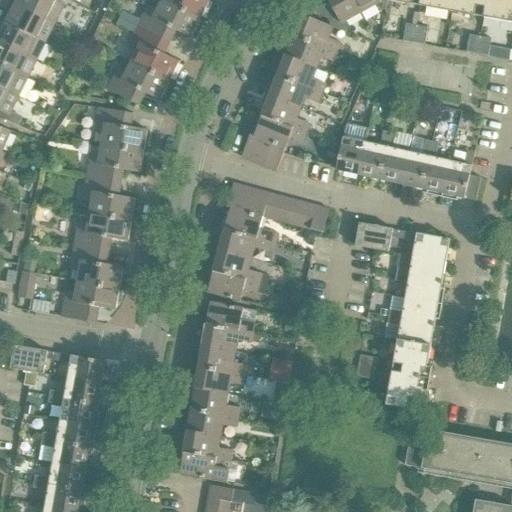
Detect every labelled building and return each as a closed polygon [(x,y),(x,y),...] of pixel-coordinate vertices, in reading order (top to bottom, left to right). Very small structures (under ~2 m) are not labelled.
[(54,23),(6,0),(0,0),(0,7),(10,12),(5,22),(45,41),(54,23)] [(64,4),(55,0),(6,0),(54,23),(64,4)] [(190,38),(200,19),(162,0),(161,0),(157,10),(148,6),(138,27),(170,43),(170,42),(164,39),(168,31),(174,34),(176,31),(190,38)] [(162,0),(200,19),(209,0),(162,0)] [(361,13),(353,0),(327,0),(338,18),(331,22),(329,26),(333,27),(345,33),(348,26),(346,22),(361,13)] [(353,0),(361,13),(376,5),(379,9),(385,11),(387,1),(387,0),(353,0)] [(451,12),(453,0),(387,0),(387,1),(451,12)] [(511,22),(511,0),(453,0),(451,12),(511,22)] [(328,39),(333,27),(329,26),(298,13),(294,22),(298,24),(293,36),(338,53),(341,44),(328,39)] [(45,41),(5,22),(1,32),(0,31),(0,41),(35,59),(45,41)] [(424,45),(427,28),(406,24),(403,41),(424,45)] [(169,81),(179,62),(164,54),(165,52),(159,49),(163,40),(170,43),(138,27),(127,48),(136,52),(131,62),(169,81)] [(488,56),(491,39),(469,35),(466,52),(488,56)] [(338,53),(293,36),(289,47),(285,46),(282,54),(317,68),(321,58),(334,63),(338,53)] [(35,59),(0,41),(0,64),(26,77),(35,59)] [(313,79),(317,68),(282,54),(279,62),(282,64),(278,76),(322,93),(325,84),(313,79)] [(160,100),(169,81),(131,62),(126,72),(117,68),(107,90),(139,105),(139,104),(133,101),(137,93),(143,96),(145,93),(160,100)] [(19,89),(26,77),(0,64),(0,87),(16,96),(19,89)] [(322,93),(278,76),(273,88),(269,86),(266,95),(301,108),(305,98),(318,103),(322,93)] [(0,111),(7,115),(16,96),(0,87),(0,111)] [(297,119),(301,108),(266,95),(263,103),(266,104),(262,116),(306,134),(310,124),(297,119)] [(131,125),(124,124),(126,114),(133,115),(133,114),(98,108),(94,132),(103,134),(101,145),(143,152),(147,131),(131,128),(131,125)] [(306,134),(262,116),(257,128),(253,126),(250,135),(262,140),(273,144),(285,149),(289,138),(302,143),(306,134)] [(358,175),(365,142),(351,139),(354,126),(346,124),(336,170),(358,175)] [(10,131),(0,127),(0,150),(2,151),(10,131)] [(379,180),(390,132),(383,131),(380,146),(365,142),(358,175),(379,180)] [(400,185),(408,152),(393,148),(396,134),(390,132),(379,180),(400,185)] [(253,162),(262,140),(250,135),(241,158),(253,162)] [(265,167),(273,144),(262,140),(253,162),(265,167)] [(421,189),(432,142),(425,140),(422,155),(408,152),(400,185),(421,189)] [(441,197),(450,161),(435,158),(438,143),(432,142),(421,189),(427,191),(426,194),(441,197)] [(276,171),(283,154),(285,149),(273,144),(265,167),(276,171)] [(139,173),(143,152),(101,145),(99,156),(90,154),(86,177),(121,183),(114,182),(116,172),(123,174),(123,170),(139,173)] [(450,161),(441,197),(457,201),(458,198),(464,199),(469,175),(475,153),(467,151),(464,164),(450,161)] [(469,175),(464,199),(476,201),(481,178),(469,175)] [(131,221),(135,199),(119,196),(119,193),(112,192),(114,183),(121,184),(121,183),(86,177),(82,200),(91,202),(89,213),(131,221)] [(238,211),(245,187),(233,184),(226,208),(238,211)] [(250,214),(257,190),(245,187),(238,211),(250,214)] [(262,217),(269,194),(257,190),(250,214),(262,217)] [(275,221),(281,197),(269,194),(262,217),(263,217),(275,221)] [(287,224),(293,200),(281,197),(275,221),(287,224)] [(299,227),(305,204),(293,200),(287,224),(299,227)] [(311,230),(317,207),(305,204),(299,227),(311,230)] [(322,233),(329,210),(317,207),(311,230),(322,233)] [(263,217),(262,217),(250,214),(238,211),(226,208),(224,217),(228,218),(225,230),(276,243),(279,234),(260,229),(263,217)] [(127,242),(131,221),(89,213),(87,224),(78,222),(74,246),(109,252),(109,251),(102,250),(104,241),(111,242),(111,239),(127,242)] [(403,239),(404,231),(359,223),(355,246),(388,252),(391,237),(403,239)] [(273,253),(276,243),(225,230),(221,242),(218,241),(215,250),(251,259),(254,248),(273,253)] [(19,257),(23,233),(15,231),(11,255),(19,257)] [(445,262),(449,239),(404,231),(403,239),(415,241),(412,256),(445,262)] [(69,269),(79,271),(77,282),(119,289),(123,268),(106,265),(107,262),(100,261),(102,251),(109,252),(74,246),(69,269)] [(269,276),(248,270),(251,259),(215,250),(213,258),(217,259),(213,271),(266,286),(269,276)] [(442,283),(445,262),(412,256),(410,270),(397,268),(396,275),(442,283)] [(14,284),(16,272),(8,271),(6,283),(14,284)] [(265,290),(266,286),(213,271),(210,284),(206,283),(204,292),(240,302),(243,290),(256,294),(258,288),(265,290)] [(32,300),(36,274),(23,272),(19,298),(32,300)] [(441,289),(442,283),(396,275),(394,281),(407,283),(405,298),(442,305),(444,289),(441,289)] [(98,314),(99,307),(115,310),(119,289),(77,282),(75,293),(65,291),(61,317),(96,323),(96,322),(90,321),(91,313),(98,314)] [(439,320),(442,305),(405,298),(402,313),(389,311),(388,317),(434,325),(435,319),(439,320)] [(253,333),(257,311),(206,302),(204,312),(208,312),(206,325),(253,333)] [(430,347),(434,325),(388,317),(387,324),(400,326),(397,341),(430,347)] [(251,343),(253,333),(206,325),(204,337),(200,337),(198,345),(235,352),(237,340),(251,343)] [(423,388),(426,373),(431,374),(433,361),(428,361),(430,347),(397,341),(386,405),(419,411),(422,396),(427,397),(428,389),(423,388)] [(233,363),(235,352),(198,345),(197,354),(201,355),(199,367),(249,376),(251,376),(252,368),(247,367),(247,366),(233,363)] [(43,375),(46,359),(58,362),(59,354),(14,346),(10,369),(43,375)] [(100,384),(104,362),(59,354),(58,362),(70,364),(67,378),(100,384)] [(373,380),(377,359),(360,355),(356,377),(373,380)] [(228,394),(230,383),(244,386),(245,376),(249,376),(199,367),(196,380),(192,379),(191,388),(228,394)] [(96,405),(100,384),(67,378),(65,393),(50,390),(49,397),(96,405)] [(226,406),(228,394),(191,388),(189,397),(193,397),(191,410),(238,418),(240,408),(226,406)] [(96,427),(99,412),(95,411),(96,405),(49,397),(48,403),(62,406),(60,420),(96,427)] [(220,437),(222,426),(236,428),(238,418),(191,410),(189,422),(185,422),(183,430),(220,437)] [(94,442),(96,427),(60,420),(57,435),(42,433),(41,439),(89,448),(90,442),(94,442)] [(218,448),(220,437),(183,430),(182,439),(186,440),(183,453),(230,460),(232,451),(218,448)] [(511,484),(511,444),(428,430),(427,441),(410,438),(405,465),(511,484)] [(85,469),(89,448),(41,439),(40,446),(55,448),(52,463),(85,469)] [(227,482),(230,460),(183,453),(181,465),(177,464),(176,474),(227,482)] [(82,490),(85,469),(52,463),(49,478),(35,476),(34,482),(82,490)] [(78,511),(82,490),(34,482),(33,488),(47,491),(45,506),(78,511)] [(208,498),(232,502),(234,490),(210,486),(208,498)] [(252,511),(256,494),(234,490),(232,502),(230,511),(252,511)] [(230,511),(232,502),(208,498),(206,510),(216,511),(230,511)] [(511,511),(511,506),(476,500),(473,511),(511,511)]
